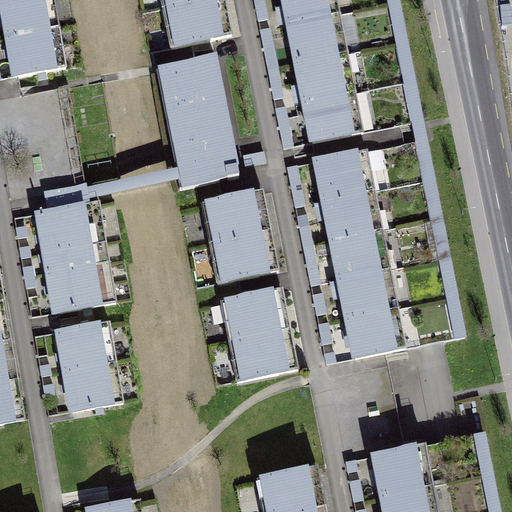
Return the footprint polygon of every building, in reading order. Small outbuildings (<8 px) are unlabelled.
[(51,0),(0,0),(0,37),(56,28),(51,0)] [(231,0),(164,0),(174,47),(238,34),(231,0)] [(335,0),(272,0),(275,16),(336,4),(335,0)] [(336,4),(275,16),(288,81),(349,70),(336,4)] [(56,28),(0,37),(0,39),(6,78),(36,73),(63,68),(56,28)] [(221,53),(159,65),(182,183),(244,170),(221,53)] [(349,70),(288,81),(301,147),(362,135),(349,70)] [(369,157),(307,169),(320,234),(381,222),(369,157)] [(266,191),(203,203),(219,283),(282,271),(266,191)] [(97,202),(28,213),(31,234),(100,222),(97,202)] [(100,222),(31,234),(34,254),(104,242),(100,222)] [(381,222),(320,234),(333,299),(394,287),(381,222)] [(104,242),(34,254),(38,274),(107,262),(104,242)] [(38,274),(41,294),(45,314),(114,303),(111,283),(107,262),(38,274)] [(394,287),(333,299),(345,365),(407,353),(394,287)] [(288,292),(224,305),(239,381),(303,369),(288,292)] [(53,372),(113,360),(107,321),(46,331),(53,372)] [(113,360),(53,372),(59,410),(92,405),(120,400),(113,360)] [(3,378),(0,377),(0,425),(11,424),(3,378)] [(426,447),(369,458),(379,511),(438,511),(426,447)] [(326,511),(318,469),(255,481),(260,511),(326,511)] [(141,511),(140,501),(84,511),(141,511)]
